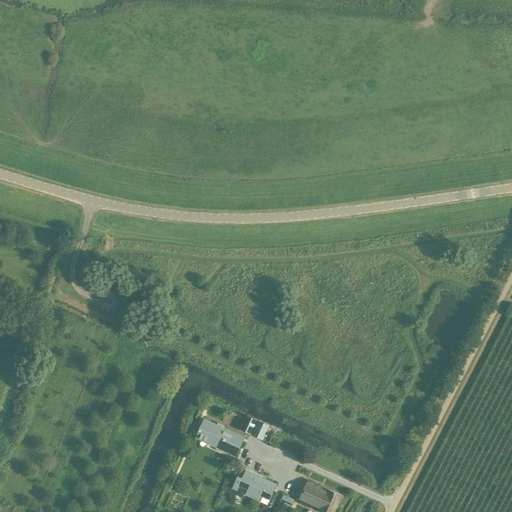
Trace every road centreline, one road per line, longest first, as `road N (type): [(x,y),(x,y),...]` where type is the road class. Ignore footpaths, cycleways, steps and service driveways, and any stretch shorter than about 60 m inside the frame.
road 1 (unclassified): [(511,186),(266,217),(118,205),(0,172)]
road 2 (unclassified): [(385,511),(511,274)]
road 3 (unknown): [(387,507),(249,436)]
road 4 (track): [(92,198),(74,284),(123,307)]
